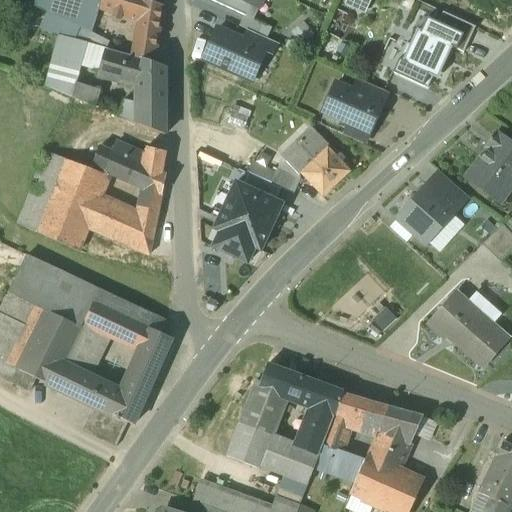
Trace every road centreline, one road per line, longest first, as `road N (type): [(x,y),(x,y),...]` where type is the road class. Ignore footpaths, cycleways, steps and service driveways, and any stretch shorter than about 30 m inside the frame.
road 1 (unclassified): [(244,315),(511,62)]
road 2 (residential): [(218,345),(183,305),(178,0)]
road 3 (residential): [(511,422),(244,315)]
road 4 (unclassified): [(100,511),(218,345)]
